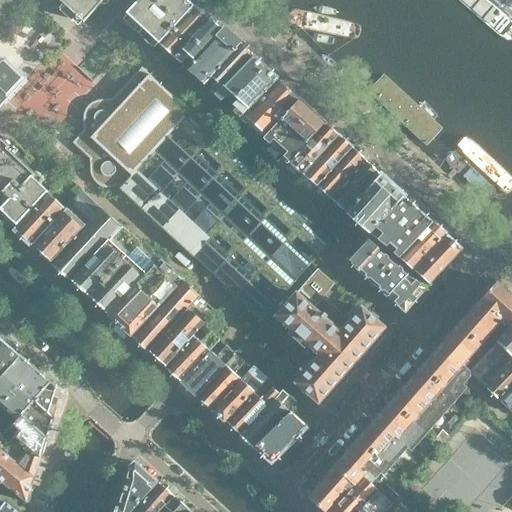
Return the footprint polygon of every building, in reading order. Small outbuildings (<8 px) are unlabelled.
[(17,7),(23,0),(0,0),(0,25),(5,20),(17,7)] [(103,0),(58,0),(83,23),(103,0)] [(155,48),(158,44),(194,7),(186,0),(138,0),(122,18),(155,48)] [(511,26),(483,0),(459,0),(503,39),(505,38),(506,38),(508,37),(510,36),(511,34),(511,33),(511,32),(511,26)] [(511,0),(484,0),(511,25),(511,0)] [(192,62),(222,30),(209,20),(194,7),(158,44),(180,63),(186,56),(192,62)] [(295,16),(292,33),(359,44),(360,43),(362,42),(363,42),(364,40),(365,39),(365,38),(366,36),(366,35),(366,33),(365,32),(365,30),(364,29),(363,28),(295,16)] [(209,77),(240,45),(222,30),(192,62),(186,69),(204,85),(210,78),(209,77)] [(214,95),(251,57),(240,45),(209,77),(210,78),(215,82),(210,87),(212,88),(209,91),(214,95)] [(233,100),(264,68),(251,57),(214,95),(221,102),(227,94),(233,100)] [(0,106),(25,80),(26,79),(26,78),(5,59),(0,58),(0,106)] [(137,171),(191,114),(141,68),(111,99),(100,100),(98,100),(96,101),(94,101),(91,103),(88,105),(87,106),(86,108),(85,110),(83,112),(83,115),(83,117),(83,119),(83,130),(71,143),(89,159),(89,171),(90,174),(90,176),(91,177),(92,179),(93,181),(95,183),(97,184),(99,186),(101,187),(103,187),(106,187),(108,188),(119,187),(120,188),(137,170),(137,171)] [(239,118),(277,80),(264,68),(233,100),(239,105),(233,112),(239,118)] [(384,75),(367,95),(426,150),(444,131),(384,75)] [(263,139),(298,100),(277,80),(239,118),(263,139)] [(289,162),(324,123),(298,100),(263,139),(289,162)] [(329,242),(255,173),(191,114),(137,171),(137,170),(120,188),(261,319),(329,242)] [(297,180),(312,164),(337,136),(324,123),(289,162),(284,167),(297,180)] [(325,176),(350,148),(337,136),(312,164),(325,176)] [(46,191),(32,177),(34,175),(7,149),(9,147),(1,139),(0,140),(0,215),(1,216),(0,216),(0,219),(8,227),(10,225),(14,229),(47,193),(46,192),(46,191)] [(511,179),(464,141),(454,154),(510,200),(511,197),(511,179)] [(329,198),(364,160),(350,148),(325,176),(315,186),(316,187),(329,198)] [(343,211),(378,173),(364,160),(329,198),(343,211)] [(315,186),(325,176),(312,164),(297,180),(311,192),(316,187),(315,186)] [(371,235),(405,198),(381,176),(347,214),(371,235)] [(84,192),(64,212),(58,219),(75,236),(82,229),(102,208),(84,192)] [(58,219),(64,212),(66,210),(47,193),(14,229),(32,246),(58,219)] [(398,259),(431,223),(419,212),(419,211),(405,198),(371,235),(398,259)] [(72,281),(122,227),(102,208),(82,229),(75,236),(51,263),(50,263),(71,281),(72,281)] [(75,236),(82,229),(64,212),(58,219),(32,246),(51,263),(75,236)] [(413,271),(445,236),(446,235),(432,223),(431,223),(398,259),(413,271)] [(108,314),(160,259),(122,227),(72,281),(108,314)] [(425,289),(460,250),(445,236),(413,271),(398,259),(371,235),(367,239),(407,274),(425,289)] [(407,274),(367,239),(366,239),(347,261),(387,297),(407,274)] [(132,336),(182,280),(160,259),(108,314),(107,314),(132,336)] [(318,404),(384,328),(361,307),(349,321),(344,317),(334,308),(322,298),(334,284),(317,269),(295,294),(275,317),(291,331),(289,334),(304,347),(305,345),(310,349),(304,355),(307,358),(302,364),(307,369),(294,383),(318,404)] [(405,313),(425,289),(407,274),(387,297),(405,313)] [(148,351),(199,297),(198,296),(182,280),(132,336),(148,351)] [(511,297),(496,282),(479,302),(501,321),(509,328),(511,325),(511,297)] [(165,366),(194,335),(203,325),(215,312),(199,297),(148,351),(165,366)] [(480,345),(501,321),(479,302),(458,326),(480,345)] [(511,354),(511,325),(509,328),(498,341),(511,354)] [(458,370),(462,366),(480,345),(458,326),(436,351),(458,370)] [(181,381),(209,352),(220,340),(210,331),(201,341),(194,335),(165,366),(181,381)] [(0,376),(19,356),(0,338),(0,376)] [(511,354),(498,341),(469,371),(485,387),(485,388),(499,400),(511,386),(511,354)] [(196,395),(235,354),(226,345),(215,357),(209,352),(181,381),(196,395)] [(459,382),(469,371),(462,366),(458,370),(436,351),(421,368),(440,385),(442,383),(455,395),(463,385),(459,382)] [(212,410),(240,381),(233,374),(244,362),(235,354),(196,395),(212,410)] [(0,407),(34,370),(19,356),(0,376),(0,407)] [(252,394),(253,393),(245,386),(249,382),(256,389),(267,378),(254,366),(252,368),(240,381),(212,410),(226,422),(252,394)] [(455,395),(442,383),(440,385),(421,368),(406,385),(438,414),(455,395)] [(34,401),(50,384),(34,370),(0,407),(0,410),(13,423),(21,414),(34,401)] [(52,418),(58,398),(60,393),(50,384),(34,401),(52,418)] [(240,435),(281,390),(275,385),(259,401),(252,394),(226,422),(235,431),(240,435)] [(438,414),(406,385),(391,402),(409,419),(412,416),(426,428),(438,414)] [(511,386),(499,400),(511,412),(511,386)] [(254,447),(289,413),(280,405),(288,396),(282,390),(281,390),(240,435),(253,447),(254,447)] [(46,437),(52,418),(34,401),(21,414),(46,437)] [(426,428),(412,416),(409,419),(391,402),(376,419),(404,445),(407,449),(426,428)] [(282,451),(307,427),(290,412),(289,413),(254,447),(254,448),(271,463),(282,452),(282,451)] [(46,437),(21,414),(13,423),(8,428),(40,458),(46,437)] [(454,427),(460,421),(455,416),(449,422),(454,427)] [(404,445),(376,419),(358,439),(387,465),(404,445)] [(8,428),(1,436),(0,436),(0,444),(34,476),(40,458),(8,428)] [(441,442),(447,435),(442,430),(436,437),(441,442)] [(436,449),(441,442),(436,437),(430,444),(436,449)] [(387,465),(358,439),(334,467),(354,485),(365,474),(373,466),(380,472),(387,465)] [(34,476),(0,444),(0,481),(25,502),(26,502),(34,476)] [(121,511),(132,511),(158,484),(135,463),(131,467),(125,486),(121,485),(113,507),(118,509),(121,511)] [(412,476),(418,469),(412,463),(406,470),(412,476)] [(323,511),(329,511),(354,485),(334,467),(307,497),(323,511)] [(406,482),(412,476),(406,470),(400,477),(406,482)] [(356,511),(376,490),(380,487),(365,474),(354,485),(329,511),(356,511)] [(160,511),(173,497),(159,484),(158,484),(132,511),(160,511)] [(383,511),(391,504),(376,490),(356,511),(383,511)] [(398,511),(399,511),(400,511),(412,511),(414,510),(398,496),(391,504),(383,511),(398,511)] [(188,511),(189,511),(188,511),(189,511),(173,497),(160,511),(188,511)] [(15,511),(16,511),(5,502),(0,508),(0,511),(15,511)]
